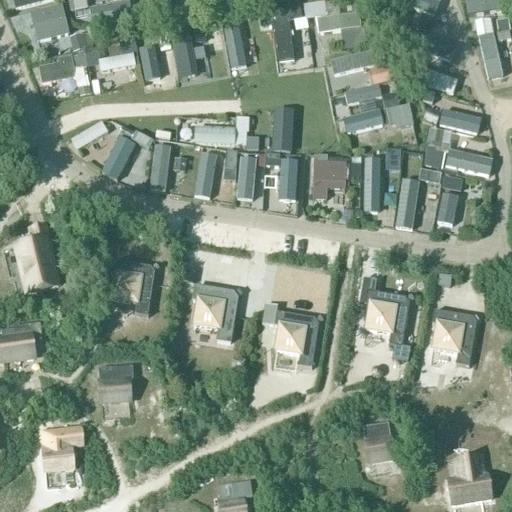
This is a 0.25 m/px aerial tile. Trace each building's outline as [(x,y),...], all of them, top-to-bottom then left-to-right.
[(12,0),(14,9),(51,0),(12,0)] [(91,0),(74,0),(78,17),(95,13),(91,0)] [(93,0),(94,13),(129,11),(128,0),(93,0)] [(345,28),(347,46),(368,44),(365,8),(342,10),(341,0),(312,0),(307,0),(308,15),(320,14),(321,30),(345,28)] [(511,0),(469,0),(471,10),(511,1),(511,0)] [(39,37),(73,31),(68,1),(34,7),(39,37)] [(271,39),(270,14),(244,15),(246,58),(261,58),(260,39),(271,39)] [(482,15),(487,74),(503,73),(498,14),(482,15)] [(504,35),(511,34),(511,25),(511,16),(502,17),(504,35)] [(216,67),(229,65),(226,35),(241,34),(239,17),(222,19),(223,27),(212,28),(216,67)] [(289,22),(274,24),(280,64),(296,61),(289,22)] [(182,72),(193,69),(193,71),(215,66),(205,26),(173,33),(182,72)] [(415,28),(410,41),(450,58),(456,46),(415,28)] [(331,56),(338,87),(347,85),(351,101),(367,98),(369,109),(347,114),(350,130),(389,122),(390,126),(417,120),(413,99),(402,101),(393,60),(379,63),(376,47),(331,56)] [(103,69),(139,63),(136,49),(101,55),(103,69)] [(161,74),(156,49),(144,51),(149,77),(161,74)] [(48,79),(76,73),(78,85),(93,81),(87,51),(44,60),(48,79)] [(429,65),(424,81),(457,91),(462,75),(429,65)] [(483,128),(485,112),(446,107),(444,124),(483,128)] [(239,113),(239,123),(198,122),(198,141),(275,144),(275,130),(253,129),(253,113),(239,113)] [(280,148),(296,148),(297,116),(281,116),(280,148)] [(79,145),(112,130),(107,118),(74,133),(79,145)] [(426,159),(493,173),(498,154),(453,144),(456,128),(434,124),(426,159)] [(122,133),(109,161),(123,168),(136,139),(122,133)] [(168,177),(171,152),(186,154),(182,181),(196,182),(201,146),(160,140),(155,175),(168,177)] [(217,146),(215,186),(227,186),(228,172),(240,173),(241,147),(217,146)] [(405,148),(368,147),(367,209),(384,209),(385,165),(404,166),(405,148)] [(256,187),(257,152),(245,152),(243,186),(256,187)] [(244,200),(267,202),(269,163),(283,164),(284,153),(259,152),(257,188),(244,187),(244,200)] [(331,185),(349,185),(350,152),(315,152),(314,195),(331,195),(331,185)] [(282,196),(300,197),(302,156),(284,155),(282,196)] [(432,198),(436,184),(407,176),(403,191),(432,198)] [(31,234),(34,247),(16,251),(27,295),(58,288),(44,232),(31,234)] [(115,278),(111,303),(136,307),(135,318),(148,320),(155,276),(151,270),(113,264),(111,278),(115,278)] [(180,269),(176,288),(193,291),(196,272),(180,269)] [(407,364),(409,352),(402,351),(409,307),(405,301),(374,295),(377,283),(364,281),(359,307),(370,309),(366,333),(390,337),(389,348),(394,349),(392,361),(407,364)] [(198,304),(194,329),(219,333),(217,344),(230,346),(237,302),(233,296),(195,290),(193,303),(198,304)] [(319,328),(315,322),(276,316),(278,309),(266,307),(262,327),(279,330),(275,355),(300,359),(298,370),(312,372),(319,328)] [(455,368),(469,370),(476,326),(472,320),(434,314),(432,327),(437,328),(433,353),(457,357),(455,368)] [(0,364),(7,363),(7,361),(25,359),(25,361),(34,360),(32,341),(42,340),(40,326),(13,330),(13,332),(2,334),(3,341),(0,341),(0,364)] [(133,381),(132,369),(99,372),(101,406),(130,404),(128,381),(133,381)] [(394,462),(389,427),(364,431),(369,465),(394,462)] [(82,448),(80,431),(43,435),(44,449),(42,449),(44,474),(73,471),(71,449),(82,448)] [(480,459),(455,463),(458,482),(448,483),(452,508),(491,502),(487,477),(483,478),(480,459)] [(219,504),(220,511),(243,511),(243,502),(251,501),(249,485),(217,489),(219,504)]
